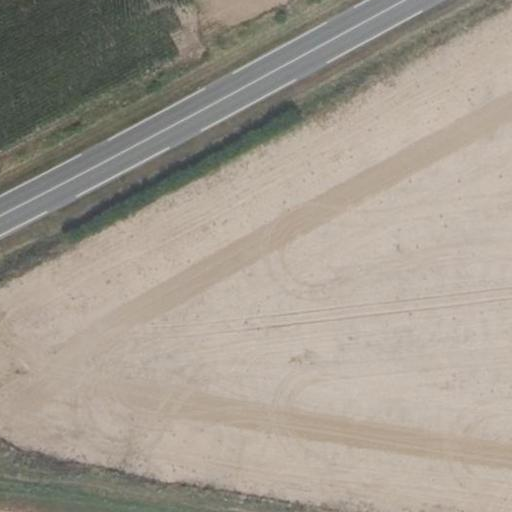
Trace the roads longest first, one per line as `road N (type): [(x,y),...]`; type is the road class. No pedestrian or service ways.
road 1 (tertiary): [(408,0),(0,216)]
road 2 (track): [(256,511),(0,471)]
